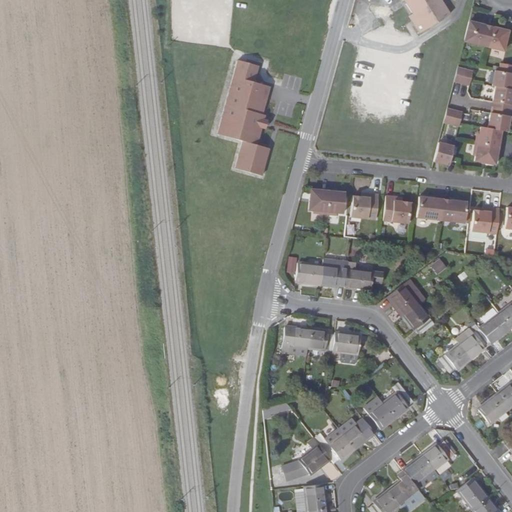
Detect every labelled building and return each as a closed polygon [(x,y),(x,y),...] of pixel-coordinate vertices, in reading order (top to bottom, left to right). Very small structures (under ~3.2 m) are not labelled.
[(176,0),(176,13),(192,14),(192,0),(176,0)] [(223,16),(239,17),(239,1),(223,0),(223,16)] [(290,15),(293,0),(290,0),(279,0),(277,12),(290,15)] [(414,18),(418,25),(414,28),(420,36),(450,16),(439,0),(402,0),(406,5),(414,18)] [(414,18),(405,23),(414,28),(418,25),(414,18)] [(481,28),(482,25),(474,23),(469,43),(506,51),(511,31),(489,26),(488,29),(481,28)] [(270,46),(288,49),(290,34),(272,31),(270,46)] [(176,33),(176,49),(193,49),(192,33),(176,33)] [(305,33),(302,50),(317,52),(320,36),(305,33)] [(257,56),(262,42),(247,38),(243,52),(257,56)] [(241,143),(234,170),(261,178),(268,149),(257,146),(261,131),(265,132),(266,128),(261,125),(264,116),(242,114),(244,111),(263,113),(270,87),(254,84),(258,67),(237,61),(216,137),(241,143)] [(177,80),(193,79),(193,63),(176,64),(177,80)] [(501,89),(497,104),(511,107),(511,66),(505,65),(504,73),(500,72),(497,89),(501,89)] [(285,66),(283,72),(298,76),(300,70),(285,66)] [(473,88),(476,74),(461,70),(458,84),(473,88)] [(179,106),(196,105),(195,92),(179,93),(179,106)] [(465,116),(451,112),(448,125),(462,128),(465,116)] [(507,133),(511,134),(511,131),(511,118),(495,115),(492,130),(487,130),(486,138),(483,138),(481,155),(483,155),(481,164),(501,168),(502,159),(504,159),(506,151),(504,150),(507,133)] [(212,156),(228,158),(230,142),(214,141),(212,156)] [(457,147),(442,144),(438,163),(452,166),(457,147)] [(180,160),(205,159),(204,146),(179,147),(180,160)] [(250,194),(254,179),(238,175),(234,189),(250,194)] [(187,185),(189,202),(204,200),(203,183),(187,185)] [(328,192),(328,193),(319,192),(316,213),(325,214),(325,216),(341,218),(341,216),(352,216),(353,196),(336,194),(336,193),(328,192)] [(379,198),(379,202),(373,201),(365,200),(362,220),(387,224),(390,200),(379,198)] [(417,207),(411,206),(412,202),(402,201),(398,225),(423,229),(426,208),(417,207)] [(453,207),(447,206),(447,203),(438,202),(436,223),(467,227),(469,206),(460,205),(460,208),(453,207)] [(219,204),(220,220),(236,219),(235,203),(219,204)] [(265,224),(267,206),(252,204),(249,222),(265,224)] [(494,213),(494,216),(487,216),(480,215),(477,236),(502,239),(505,214),(494,213)] [(248,228),(244,246),(259,249),(263,231),(248,228)] [(193,262),(209,260),(207,244),(191,246),(193,262)] [(221,245),(221,258),(237,258),(236,245),(221,245)] [(347,261),(321,258),(320,265),(318,284),(336,286),(337,285),(344,286),(347,261)] [(435,275),(445,267),(437,258),(428,266),(435,275)] [(347,261),(344,286),(343,287),(369,290),(371,271),(353,269),(354,261),(347,260),(347,261)] [(320,265),(295,262),(293,280),(302,281),(302,282),(318,284),(320,265)] [(224,279),(231,277),(228,264),(222,265),(224,279)] [(250,292),(254,274),(239,271),(235,289),(250,292)] [(400,286),(385,297),(400,316),(415,305),(400,286)] [(199,306),(214,304),(212,287),(196,289),(199,306)] [(511,300),(496,313),(508,328),(511,324),(511,300)] [(418,336),(432,326),(415,305),(400,316),(412,331),(413,330),(418,336)] [(487,344),(508,328),(496,313),(475,329),(486,343),(487,344)] [(471,324),(452,339),(456,344),(475,329),(471,324)] [(290,327),(289,328),(283,327),(280,352),(288,353),(288,346),(305,348),(307,329),(290,327)] [(324,331),(310,330),(307,329),(305,348),(321,350),(321,358),(329,358),(332,333),(323,333),(324,331)] [(482,347),(486,343),(475,329),(456,344),(468,360),(482,348),(482,347)] [(357,335),(332,332),(332,333),(329,358),(336,359),(337,352),(355,354),(357,335)] [(203,340),(205,354),(221,352),(218,337),(203,340)] [(454,371),(468,360),(456,344),(437,360),(448,374),(453,369),(454,371)] [(305,348),(288,346),(288,353),(304,355),(305,348)] [(351,363),(354,361),(355,354),(337,352),(336,359),(338,362),(351,363)] [(507,409),(511,404),(511,381),(510,384),(509,382),(495,394),(507,409)] [(405,407),(411,403),(395,383),(389,388),(393,393),(380,404),(392,420),(406,409),(405,407)] [(487,424),(507,409),(495,394),(482,404),(483,405),(476,410),(487,424)] [(379,430),(392,420),(380,404),(361,419),(372,434),(378,429),(379,430)] [(366,439),(372,434),(361,419),(354,425),(341,435),(353,450),(367,440),(366,439)] [(354,425),(350,420),(337,429),(341,435),(354,425)] [(323,440),(318,434),(312,439),(329,460),(333,465),(339,460),(340,461),(353,450),(341,435),(337,429),(323,440)] [(511,439),(509,436),(501,442),(507,450),(511,445),(511,439)] [(309,476),(311,474),(329,460),(312,439),(306,443),(311,450),(297,461),(309,476)] [(435,448),(433,446),(420,457),(432,472),(452,456),(441,443),(435,448)] [(417,494),(437,478),(432,472),(420,457),(407,468),(408,469),(402,475),(417,494)] [(399,507),(401,511),(407,511),(422,501),(417,494),(402,475),(396,479),(399,482),(386,492),(399,507)] [(455,492),(471,511),(486,500),(470,480),(455,492)] [(311,511),(325,511),(322,485),(302,487),(305,511),(311,511)] [(369,511),(392,511),(399,507),(386,492),(373,503),(370,500),(364,505),(369,511)] [(495,511),(486,500),(471,511),(470,511),(495,511)]
